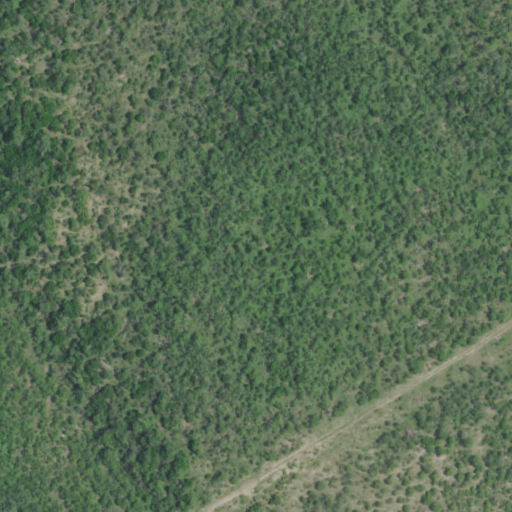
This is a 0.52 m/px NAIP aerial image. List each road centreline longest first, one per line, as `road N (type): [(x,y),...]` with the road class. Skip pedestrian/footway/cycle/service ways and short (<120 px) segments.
road 1 (residential): [(511,168),(322,74),(171,45),(0,53)]
road 2 (residential): [(327,511),(409,430),(511,358)]
